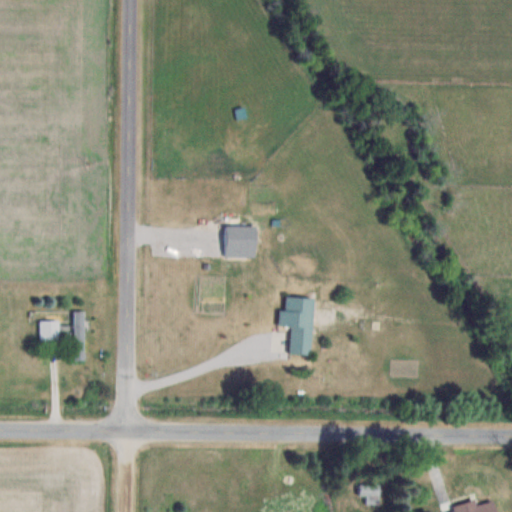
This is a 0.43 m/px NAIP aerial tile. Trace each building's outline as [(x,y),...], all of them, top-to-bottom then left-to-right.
[(226,257),(256,257),(256,225),(226,225),(226,257)] [(312,355),(314,298),(286,296),(286,310),(280,310),(279,326),(291,327),(290,354),(312,355)] [(74,362),(85,362),(85,311),(74,311),(74,362)] [(59,341),(59,321),(39,321),(39,341),(59,341)] [(380,497),(380,484),(360,484),(360,497),(380,497)]
